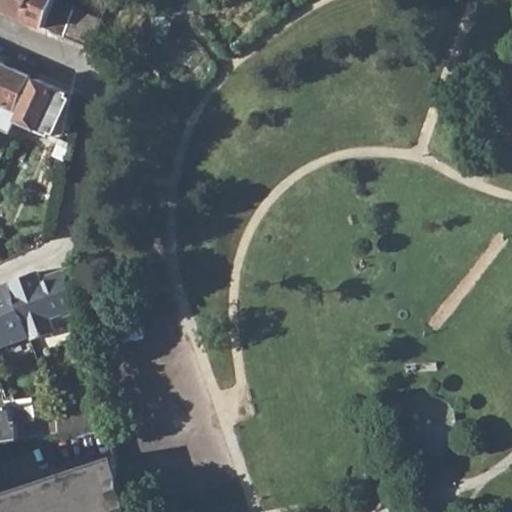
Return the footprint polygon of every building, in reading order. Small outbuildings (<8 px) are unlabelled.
[(0,0),(0,6),(94,48),(103,20),(59,0),(0,0)] [(0,101),(17,109),(32,74),(4,62),(0,69),(0,101)] [(21,118),(54,134),(72,92),(39,77),(21,118)] [(54,153),(71,162),(73,150),(59,143),(54,153)] [(39,271),(10,285),(29,336),(31,340),(57,331),(52,318),(63,314),(65,317),(79,312),(70,279),(71,268),(41,279),(39,271)] [(0,289),(0,346),(29,336),(10,285),(0,289)] [(0,379),(3,388),(6,401),(14,400),(11,382),(9,382),(5,370),(0,371),(0,379)] [(60,415),(63,434),(106,428),(98,383),(82,386),(86,412),(60,415)] [(0,442),(19,440),(16,421),(13,422),(6,401),(3,388),(0,389),(0,442)] [(34,397),(14,400),(6,401),(13,422),(16,421),(19,440),(63,434),(60,415),(36,419),(34,397)] [(0,511),(134,511),(129,495),(116,457),(0,495),(0,511)]
